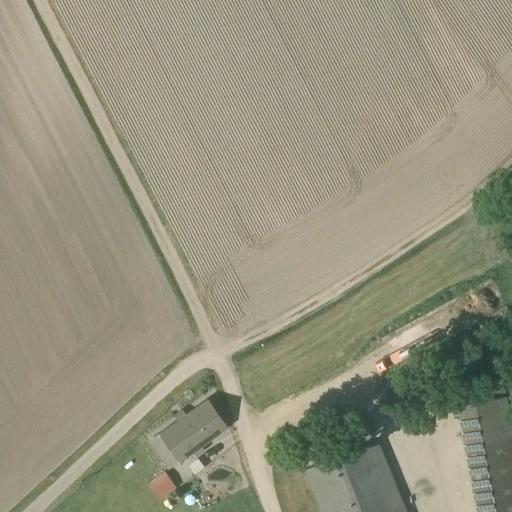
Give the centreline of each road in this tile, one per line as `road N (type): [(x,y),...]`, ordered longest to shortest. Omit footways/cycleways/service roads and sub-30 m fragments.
road 1 (track): [(511,163),(467,205),(315,304),(211,353),(38,0)]
road 2 (unclassified): [(37,511),(211,353)]
road 3 (unclassified): [(273,511),(211,353)]
